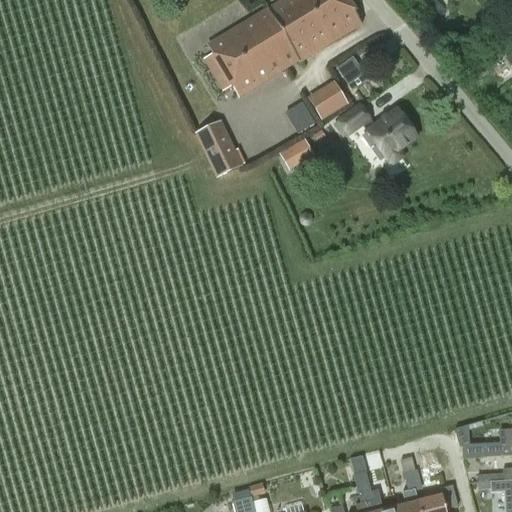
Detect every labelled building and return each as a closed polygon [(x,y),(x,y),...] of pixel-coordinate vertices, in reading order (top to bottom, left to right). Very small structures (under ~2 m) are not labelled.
[(346,0),(284,0),(267,11),(298,62),(299,64),(362,26),(346,0)] [(434,1),(422,11),(434,25),(446,14),(434,1)] [(298,62),(267,11),(208,46),(240,97),(298,62)] [(302,98),(317,123),(346,106),(331,81),(302,98)] [(367,132),(386,159),(384,161),(390,169),(406,157),(400,149),(416,138),(396,111),(375,126),(362,106),(360,104),(340,117),(336,120),(348,138),(363,128),(364,130),(366,132),(367,132)] [(216,180),(242,167),(220,122),(194,135),(216,180)] [(305,141),(282,154),(291,170),(314,156),(305,141)] [(502,457),(511,456),(511,444),(501,445),(501,444),(465,446),(466,461),(502,458),(502,457)] [(504,482),(511,481),(511,469),(502,470),(502,475),(476,476),(477,491),(504,489),(504,482)] [(422,491),(417,471),(403,474),(407,492),(401,493),(405,507),(393,509),(393,511),(420,511),(418,503),(415,493),(422,491)] [(368,511),(393,511),(393,509),(383,511),(378,491),(371,492),(366,472),(352,475),(360,504),(366,502),(368,511)] [(249,489),(251,498),(265,495),(262,486),(249,489)] [(445,511),(457,507),(452,486),(439,489),(441,497),(418,503),(420,511),(445,511)] [(254,511),(251,498),(250,498),(248,490),(232,494),(234,502),(232,503),(233,511),(254,511)] [(511,511),(511,491),(502,492),(503,511),(511,511)] [(255,511),(268,511),(265,501),(253,504),(255,511)] [(368,511),(366,502),(360,504),(354,505),(356,511),(343,511),(342,507),(330,510),(330,511),(368,511)]
